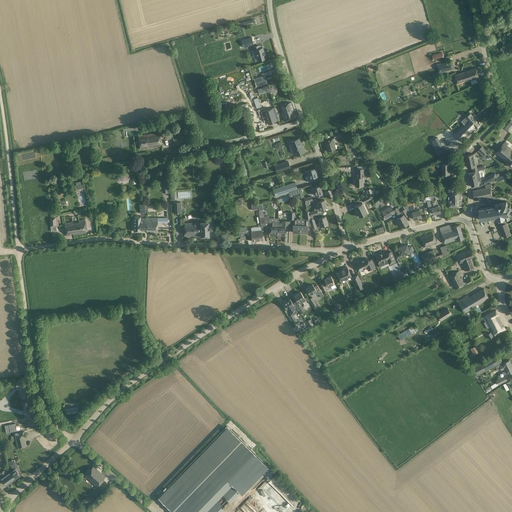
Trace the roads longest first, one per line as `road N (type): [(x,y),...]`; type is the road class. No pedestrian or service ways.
road 1 (unclassified): [(72,440),(125,386),(339,251)]
road 2 (residential): [(463,220),(470,192),(462,152),(498,107),(472,0)]
road 3 (unclassified): [(238,246),(85,239),(16,248)]
road 4 (unclassified): [(72,440),(35,392),(16,248)]
road 5 (unclassified): [(162,141),(170,153),(304,121)]
road 6 (unclassified): [(16,248),(0,100)]
road 7 (unclassified): [(348,248),(304,121)]
road 8 (unclassified): [(304,121),(269,0)]
